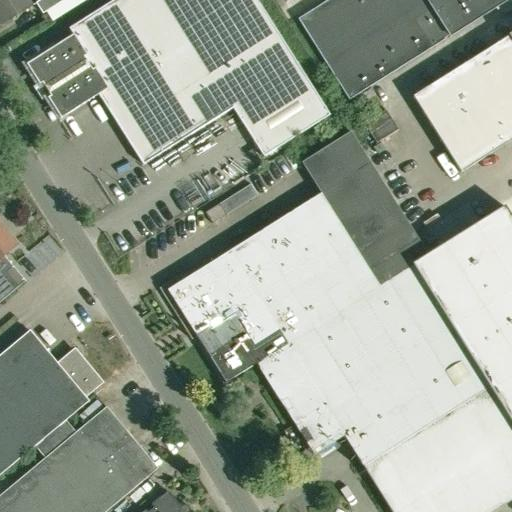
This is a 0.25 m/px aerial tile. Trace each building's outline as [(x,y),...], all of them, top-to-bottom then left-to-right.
[(31,6),(27,0),(0,0),(0,24),(1,26),(31,6)] [(26,65),(60,119),(98,95),(142,166),(232,109),(263,157),(329,116),(256,0),(113,0),(68,29),(72,35),(26,65)] [(42,14),(65,0),(40,0),(35,3),(42,14)] [(327,0),(297,19),(348,100),(444,40),(444,39),(448,36),(449,37),(507,0),(327,0)] [(511,140),(511,33),(412,97),(460,173),(511,140)] [(375,144),(397,130),(385,110),(363,124),(375,144)] [(205,351),(358,254),(301,163),(350,132),(344,124),(265,174),(290,213),(167,291),(205,351)] [(420,258),(426,254),(350,132),(301,163),(358,254),(378,286),(412,264),(421,259),(420,258)] [(212,224),(226,215),(219,204),(205,213),(212,224)] [(412,264),(493,394),(511,424),(511,220),(503,206),(426,254),(420,258),(421,259),(412,264)] [(0,301),(24,281),(3,257),(17,245),(0,225),(0,301)] [(493,394),(412,264),(378,286),(358,254),(205,351),(225,383),(256,363),(314,456),(344,437),(367,473),(493,394)] [(0,474),(34,446),(65,421),(88,401),(85,398),(103,383),(74,349),(57,364),(29,331),(0,355),(0,474)] [(511,424),(493,394),(367,473),(391,511),(496,511),(511,502),(511,424)] [(106,407),(75,433),(44,459),(0,495),(0,511),(105,511),(157,469),(106,407)] [(44,459),(75,433),(65,421),(34,446),(44,459)] [(188,511),(189,511),(190,510),(190,509),(189,507),(188,506),(187,506),(186,505),(185,505),(184,505),(183,506),(181,508),(167,492),(151,505),(153,508),(148,511),(146,511),(145,510),(143,511),(188,511)]
